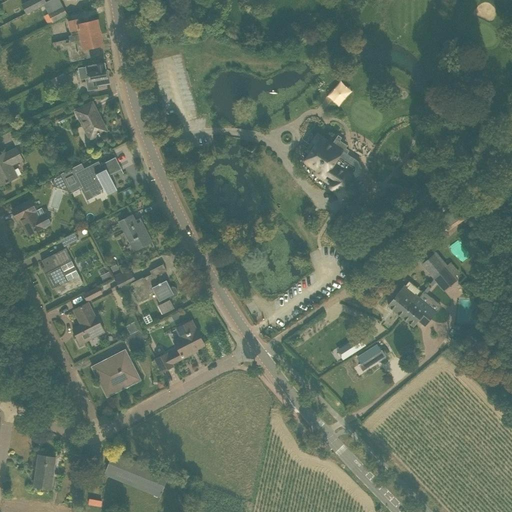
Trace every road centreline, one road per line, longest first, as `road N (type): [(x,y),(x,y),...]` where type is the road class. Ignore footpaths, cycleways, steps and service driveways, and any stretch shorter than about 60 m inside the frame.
road 1 (secondary): [(259,351),(161,175),(127,74),(115,0)]
road 2 (residential): [(100,437),(0,238)]
road 3 (secondary): [(401,511),(259,351)]
road 4 (residential): [(100,437),(259,351)]
